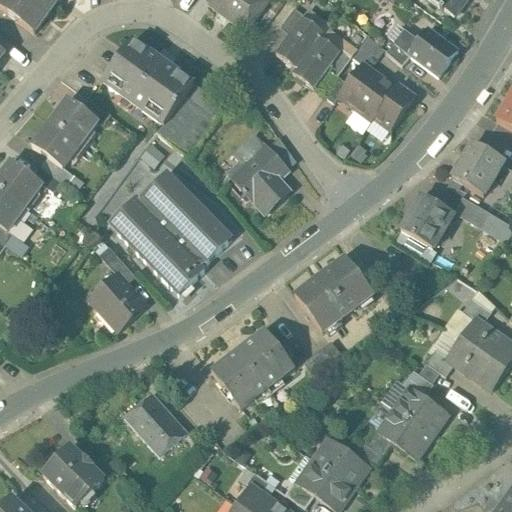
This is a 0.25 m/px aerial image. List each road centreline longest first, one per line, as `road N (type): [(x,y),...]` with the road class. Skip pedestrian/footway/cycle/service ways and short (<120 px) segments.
road 1 (residential): [(352,198),(282,107),(208,48),(144,13),(99,15),(0,119)]
road 2 (residential): [(0,421),(46,390),(173,334),(305,242),(352,198)]
road 3 (residential): [(352,198),(442,118),(511,23)]
road 4 (residential): [(511,422),(414,511)]
